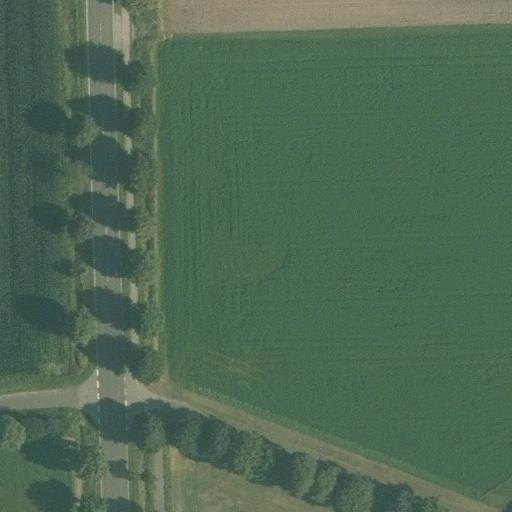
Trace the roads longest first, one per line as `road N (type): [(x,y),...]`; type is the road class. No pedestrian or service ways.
road 1 (secondary): [(110,395),(99,0)]
road 2 (unclassified): [(110,395),(189,415),(449,511)]
